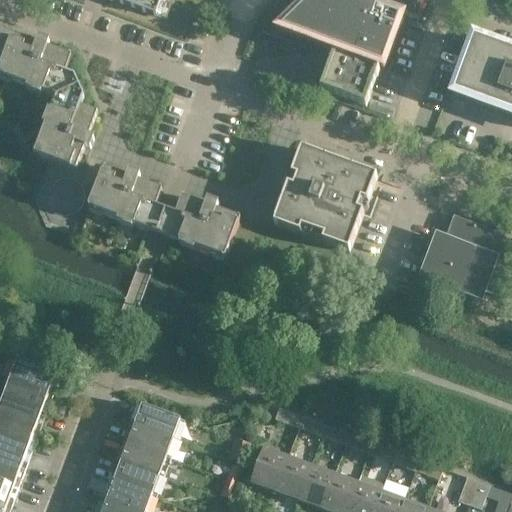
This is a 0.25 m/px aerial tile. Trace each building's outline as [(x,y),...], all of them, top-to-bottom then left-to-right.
[(108,0),(112,1),(156,17),(163,0),(108,0)] [(402,22),(342,0),(314,0),(288,25),(290,27),(284,32),(280,31),(279,32),(335,53),(320,92),(366,109),(380,69),(384,70),(402,22)] [(14,37),(0,31),(0,73),(1,74),(14,37)] [(0,73),(0,78),(28,89),(30,84),(44,89),(42,94),(56,100),(66,95),(80,89),(75,79),(65,75),(68,69),(72,58),(48,50),(50,44),(44,42),(39,40),(37,46),(14,37),(1,74),(0,73)] [(511,118),(511,54),(474,41),(453,97),(511,118)] [(76,173),(85,150),(90,152),(94,141),(89,139),(98,115),(81,109),(84,99),(56,100),(51,114),(56,116),(51,129),(46,128),(35,158),(76,173)] [(294,189),(288,187),(273,226),(349,254),(364,215),(358,213),(362,203),(367,205),(377,179),(301,151),(292,177),(297,179),(294,189)] [(133,227),(147,233),(157,236),(166,213),(156,209),(162,192),(139,183),(141,177),(130,173),(128,179),(104,170),(89,211),(91,212),(93,207),(103,211),(101,216),(119,222),(121,218),(134,223),(133,227)] [(176,216),(166,213),(157,236),(213,257),(215,252),(225,256),(223,261),(225,262),(240,220),(217,212),(219,206),(208,202),(206,208),(182,199),(176,216)] [(454,218),(445,241),(437,239),(423,278),(472,297),(481,300),(484,292),(501,299),(511,268),(511,247),(502,244),(506,233),(511,234),(511,233),(481,222),(481,224),(485,225),(484,229),(454,218)] [(50,395),(57,376),(18,362),(11,381),(50,395)] [(11,381),(4,400),(43,414),(50,395),(11,381)] [(4,400),(0,410),(0,419),(36,433),(43,414),(4,400)] [(135,427),(174,441),(179,443),(186,424),(142,408),(135,427)] [(279,411),(275,422),(291,428),(295,417),(279,411)] [(0,419),(0,441),(29,452),(36,433),(0,419)] [(312,423),(307,434),(322,439),(326,428),(312,423)] [(167,460),(174,441),(135,427),(128,446),(167,460)] [(326,428),(322,439),(338,445),(342,434),(326,428)] [(358,440),(354,451),(369,456),(373,445),(358,440)] [(0,462),(22,471),(29,452),(0,441),(0,462)] [(373,445),(369,456),(384,462),(388,451),(373,445)] [(167,460),(128,446),(121,464),(160,479),(167,460)] [(288,459),(265,450),(252,486),(263,490),(264,488),(276,492),(288,459)] [(276,492),(275,494),(287,498),(287,496),(299,501),(311,468),(288,459),(276,492)] [(410,459),(406,470),(415,473),(419,462),(410,459)] [(0,484),(15,490),(22,471),(0,462),(0,484)] [(114,483),(153,498),(160,479),(121,464),(114,483)] [(232,467),(226,482),(236,486),(241,471),(232,467)] [(299,501),(298,503),(310,507),(311,505),(322,509),(335,476),(311,468),(299,501)] [(435,468),(431,479),(439,482),(443,471),(435,468)] [(322,509),(322,511),(323,511),(348,511),(358,485),(335,476),(322,509)] [(470,506),(479,484),(467,480),(459,502),(470,506)] [(226,482),(220,497),(230,501),(236,486),(226,482)] [(107,502),(133,511),(147,511),(153,498),(114,483),(107,502)] [(0,484),(0,506),(8,509),(15,490),(0,484)] [(482,511),(491,489),(479,484),(470,506),(482,511)] [(348,511),(374,511),(381,493),(358,485),(348,511)] [(374,511),(400,511),(405,502),(381,493),(374,511)] [(103,511),(133,511),(107,502),(103,511)] [(427,511),(428,510),(405,502),(400,511),(427,511)]
